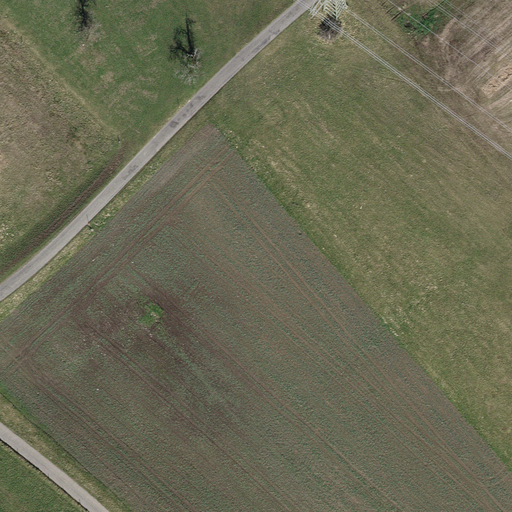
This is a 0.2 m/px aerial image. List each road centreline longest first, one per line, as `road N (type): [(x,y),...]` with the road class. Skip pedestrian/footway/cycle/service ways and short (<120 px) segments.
road 1 (residential): [(0,289),(46,256),(310,0)]
road 2 (residential): [(0,430),(99,511)]
